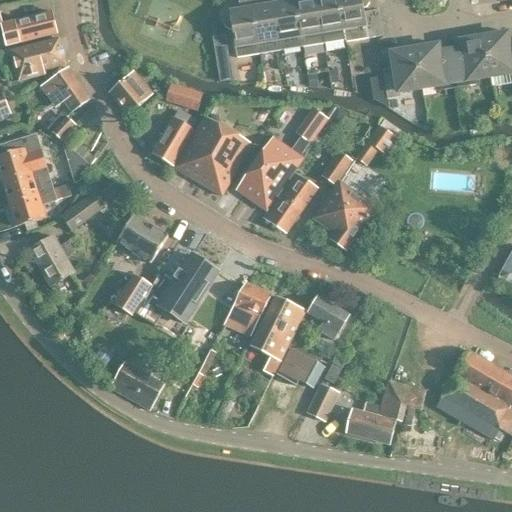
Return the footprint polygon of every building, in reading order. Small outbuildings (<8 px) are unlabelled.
[(250,0),(242,0),(244,9),(228,11),(229,16),(226,16),(223,21),(224,27),(229,30),(231,30),(236,58),(259,54),(250,0)] [(250,0),(259,54),(280,51),(273,4),(259,6),(257,0),(250,0)] [(286,0),(287,2),(273,4),(280,51),(302,48),(293,0),(286,0)] [(293,0),(302,48),(323,44),(315,0),(293,0)] [(315,0),(323,44),(344,41),(337,0),(315,0)] [(337,0),(344,41),(345,42),(382,36),(378,11),(364,14),(363,8),(365,8),(369,3),(368,0),(337,0)] [(57,33),(53,12),(14,22),(14,21),(0,24),(0,25),(4,47),(57,33)] [(483,38),(490,77),(492,86),(511,82),(511,40),(508,42),(506,34),(503,34),(503,31),(493,33),(494,36),(483,38)] [(468,81),(490,77),(483,38),(473,40),(473,36),(463,38),(464,41),(460,42),(463,62),(452,63),(456,88),(469,86),(468,81)] [(65,65),(58,39),(10,52),(18,82),(44,75),(43,71),(65,65)] [(414,50),(421,89),(443,85),(443,90),(456,88),(452,63),(440,65),(437,46),(434,46),(433,43),(424,45),(424,48),(414,50)] [(226,46),(214,48),(217,67),(229,66),(226,46)] [(421,89),(414,50),(404,51),(403,48),(394,50),(394,53),(391,54),(394,73),(383,75),(387,100),(400,97),(399,92),(421,89)] [(63,102),(71,113),(90,100),(68,68),(40,88),(54,109),(63,102)] [(127,116),(152,95),(133,72),(108,93),(127,116)] [(378,96),(385,95),(383,77),(373,79),(375,91),(377,91),(378,96)] [(170,85),(165,101),(197,111),(202,95),(170,85)] [(2,94),(0,94),(0,117),(10,114),(2,94)] [(300,137),(310,144),(327,120),(313,110),(302,125),(307,129),(300,137)] [(174,169),(221,197),(252,145),(204,117),(195,133),(174,168),(174,169)] [(62,141),(75,126),(65,118),(52,132),(62,141)] [(172,119),(151,154),(174,168),(195,133),(172,119)] [(378,151),(383,155),(401,130),(384,119),(356,159),(365,167),(378,151)] [(73,151),(86,137),(77,128),(64,143),(73,151)] [(303,160),(272,138),(247,174),(236,191),(266,212),(303,160)] [(0,157),(0,176),(2,182),(31,173),(27,161),(48,154),(44,143),(0,157)] [(90,167),(75,153),(68,162),(70,167),(82,178),(90,167)] [(351,162),(339,153),(322,177),(335,186),(339,181),(351,162)] [(2,182),(9,204),(9,205),(38,196),(34,183),(66,173),(63,163),(31,173),(2,182)] [(285,234),(317,189),(294,173),(263,219),(285,234)] [(377,208),(339,181),(335,186),(336,187),(313,220),(333,234),(329,240),(346,252),(377,208)] [(41,206),(66,199),(63,188),(38,196),(9,205),(16,228),(45,219),(41,206)] [(93,194),(61,218),(72,233),(104,209),(93,194)] [(150,264),(167,236),(166,236),(135,216),(134,215),(116,243),(150,264)] [(66,259),(75,253),(68,242),(59,247),(53,237),(29,251),(50,287),(74,273),(66,259)] [(511,255),(498,281),(511,288),(511,255)] [(217,273),(191,256),(181,272),(178,270),(173,279),(175,280),(171,286),(156,276),(132,312),(154,326),(168,304),(188,317),(217,273)] [(133,275),(114,305),(130,315),(148,284),(133,275)] [(216,325),(226,307),(227,308),(240,283),(229,277),(216,302),(206,320),(216,325)] [(245,284),(224,326),(242,334),(247,324),(254,327),(271,296),(245,284)] [(307,314),(322,323),(320,328),(322,329),(320,334),(333,341),(338,333),(348,316),(317,297),(307,314)] [(276,298),(257,335),(251,347),(269,357),(262,371),(273,376),(306,312),(276,298)] [(290,349),(279,370),(277,374),(296,385),(298,381),(313,389),(324,368),(290,349)] [(511,377),(468,352),(436,408),(492,440),(498,430),(511,438),(511,437),(511,377)] [(149,411),(164,386),(124,363),(109,389),(149,411)] [(335,384),(342,368),(333,364),(326,379),(335,384)] [(405,406),(420,410),(425,392),(389,383),(380,418),(352,410),(345,434),(389,445),(396,421),(401,423),(405,406)] [(307,413),(324,421),(338,393),(321,385),(307,413)]
